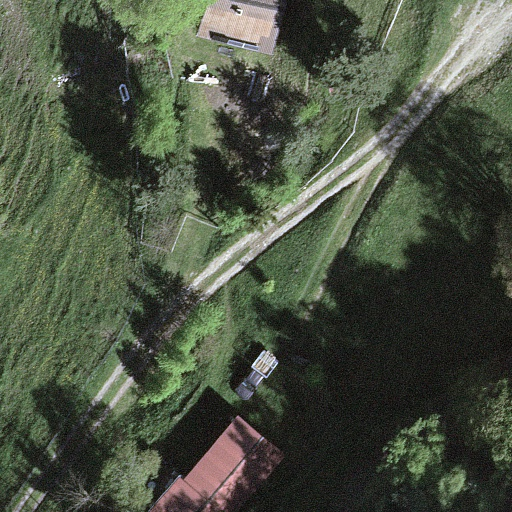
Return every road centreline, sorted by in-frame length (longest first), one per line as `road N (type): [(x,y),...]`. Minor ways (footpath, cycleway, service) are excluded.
road 1 (track): [(16,511),(173,319),(291,214),(395,137),(472,30),(509,0)]
road 2 (track): [(367,162),(374,182),(282,331),(265,393)]
road 3 (track): [(221,152),(196,229),(152,319),(157,337)]
